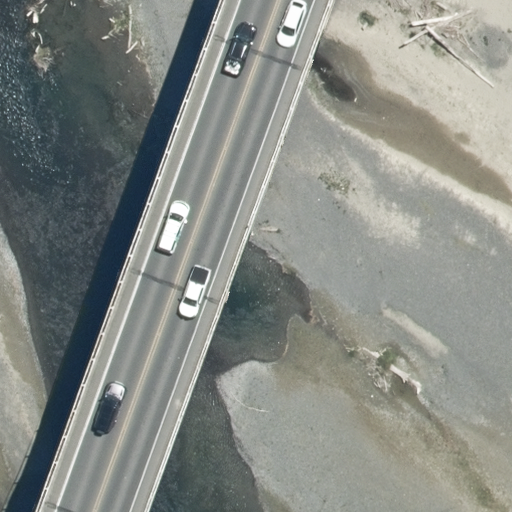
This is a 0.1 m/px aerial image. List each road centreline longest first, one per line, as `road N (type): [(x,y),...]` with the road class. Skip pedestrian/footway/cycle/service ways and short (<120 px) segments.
road 1 (trunk): [(95,511),(279,0)]
road 2 (motorway): [(0,427),(157,0)]
